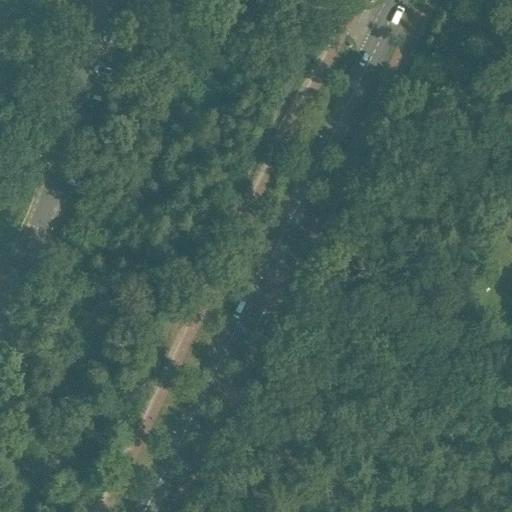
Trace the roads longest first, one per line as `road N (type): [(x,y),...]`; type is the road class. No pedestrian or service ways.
road 1 (secondary): [(247,304),(400,0)]
road 2 (secondary): [(140,511),(247,304)]
